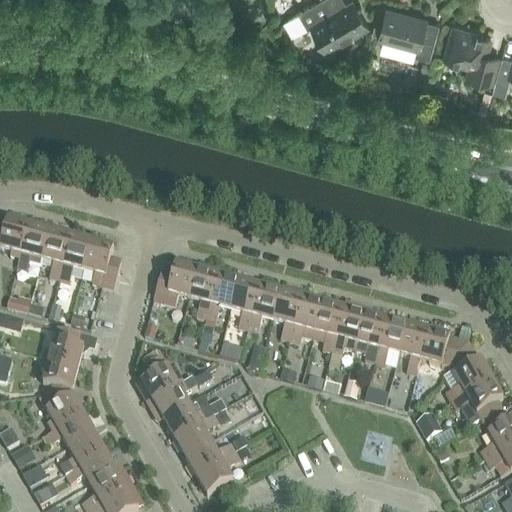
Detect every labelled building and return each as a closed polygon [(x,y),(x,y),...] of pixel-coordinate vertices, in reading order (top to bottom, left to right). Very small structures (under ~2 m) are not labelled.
[(331,13),(323,0),(322,0),(299,14),(308,29),(311,27),(319,41),(321,40),(328,52),(368,28),(352,1),(331,13)] [(380,37),(380,38),(383,39),(380,47),(415,56),(429,60),(439,25),(387,11),(382,29),(380,37)] [(375,27),(373,35),(380,37),(382,29),(375,27)] [(467,67),(464,78),(490,85),(498,57),(486,54),(490,39),(453,29),(444,61),(467,67)] [(511,60),(502,58),(495,82),(499,83),(508,86),(510,78),(511,78),(511,60)] [(423,64),(420,75),(428,77),(431,66),(423,64)] [(349,71),(346,81),(357,84),(359,73),(349,71)] [(495,82),(492,94),(505,97),(508,86),(499,83),(495,82)] [(436,94),(433,103),(445,107),(447,97),(436,94)] [(8,222),(7,224),(0,222),(0,251),(12,254),(10,260),(20,262),(30,228),(8,222)] [(31,260),(43,263),(50,233),(30,228),(20,262),(17,272),(27,275),(31,260)] [(50,281),(59,284),(71,239),(50,233),(43,263),(54,266),(50,281)] [(73,271),(84,274),(92,244),(71,239),(59,284),(69,286),(73,271)] [(95,277),(94,282),(92,288),(114,294),(122,265),(111,262),(114,250),(92,244),(84,274),(95,277)] [(198,272),(176,267),(173,278),(162,275),(154,305),(176,311),(179,299),(190,302),(198,272)] [(198,272),(190,302),(201,305),(197,320),(207,323),(219,278),(220,272),(205,268),(204,274),(198,272)] [(239,284),(219,278),(207,323),(215,325),(216,325),(220,310),(232,313),(239,284)] [(281,295),(275,293),(277,287),(262,283),(260,289),(248,334),(258,337),(262,321),(274,324),(281,295)] [(243,316),(239,331),(248,334),(260,289),(239,284),(232,313),(243,316)] [(291,345),(303,300),(281,295),(274,324),(285,327),(281,343),(291,345)] [(10,300),(7,312),(28,317),(31,307),(31,306),(18,302),(10,300)] [(300,348),(302,340),(314,343),(324,306),(303,300),(291,345),(300,348)] [(332,356),(337,341),(344,311),(324,306),(314,343),(325,346),(323,354),(332,356)] [(332,356),(342,359),(344,351),(356,354),(366,317),(360,316),(361,310),(346,306),(344,311),(337,341),(332,356)] [(31,307),(28,317),(42,321),(45,311),(31,307)] [(53,307),(49,323),(57,325),(61,310),(53,307)] [(74,316),(71,329),(82,332),(83,332),(86,319),(74,316)] [(1,317),(0,320),(0,331),(3,332),(10,328),(12,320),(1,317)] [(366,317),(356,354),(367,357),(365,365),(375,368),(387,323),(366,317)] [(207,323),(203,334),(212,337),(215,325),(207,323)] [(400,358),(408,328),(387,323),(375,368),(385,370),(389,355),(400,358)] [(148,327),(145,339),(154,342),(157,329),(148,327)] [(420,369),(419,369),(429,334),(408,328),(400,358),(411,361),(407,376),(417,379),(420,369)] [(43,363),(78,372),(84,350),(78,349),(81,338),(57,331),(51,354),(46,353),(43,363)] [(419,369),(420,369),(429,371),(431,366),(450,371),(469,347),(450,342),(450,340),(429,334),(419,369)] [(179,341),(177,348),(193,352),(195,343),(184,340),(184,342),(179,341)] [(222,347),(219,359),(234,363),(238,351),(222,347)] [(461,389),(456,391),(447,397),(452,406),(492,382),(481,363),(479,364),(469,347),(450,371),(461,389)] [(156,354),(142,362),(146,369),(160,361),(156,354)] [(252,358),(249,369),(260,372),(263,362),(252,358)] [(160,361),(146,369),(141,372),(147,382),(141,385),(145,391),(139,394),(147,407),(183,386),(172,367),(167,370),(162,360),(160,361)] [(53,389),(50,399),(72,396),(78,372),(43,363),(41,373),(46,374),(43,386),(53,389)] [(325,381),(342,386),(344,375),(328,371),(325,381)] [(0,372),(0,384),(6,386),(9,375),(0,372)] [(283,372),(280,382),(294,386),(297,376),(283,372)] [(208,374),(194,382),(200,391),(213,383),(208,374)] [(310,379),(307,389),(321,393),(324,383),(310,379)] [(183,386),(147,407),(155,421),(160,418),(163,423),(189,408),(184,398),(197,390),(192,381),(183,386)] [(492,382),(452,406),(457,414),(461,412),(470,429),(481,423),(483,427),(503,415),(498,405),(503,402),(492,382)] [(326,384),(323,394),(339,398),(341,388),(326,384)] [(348,384),(344,399),(357,403),(361,388),(348,384)] [(368,392),(365,405),(385,410),(388,400),(389,397),(368,392)] [(48,427),(53,435),(53,436),(84,418),(72,396),(50,399),(56,408),(47,414),(53,424),(48,427)] [(221,403),(209,410),(214,418),(226,412),(221,403)] [(209,410),(195,418),(189,408),(163,423),(174,442),(214,418),(209,410)] [(224,414),(215,419),(220,427),(229,421),(224,414)] [(494,447),(481,455),(485,463),(494,458),(495,459),(511,448),(511,422),(509,424),(503,415),(483,427),(494,447)] [(63,442),(69,452),(95,437),(84,418),(53,436),(53,435),(44,441),(49,450),(63,442)] [(219,427),(214,418),(174,442),(185,460),(211,445),(205,435),(219,427)] [(429,418),(418,425),(428,442),(439,436),(429,418)] [(11,431),(0,437),(0,438),(7,451),(19,444),(11,431)] [(106,455),(95,437),(69,452),(75,462),(61,470),(66,479),(106,455)] [(244,440),(234,446),(238,454),(248,448),(244,440)] [(217,455),(211,445),(185,460),(196,479),(236,456),(231,447),(217,455)] [(511,474),(511,448),(495,459),(494,458),(485,463),(491,473),(496,470),(502,480),(511,474)] [(444,449),(434,455),(439,465),(450,459),(444,449)] [(24,451),(11,458),(12,460),(19,472),(32,465),(24,451)] [(247,451),(237,457),(241,463),(250,457),(247,451)] [(90,489),(117,474),(106,455),(66,479),(71,487),(85,479),(90,489)] [(196,479),(207,498),(233,483),(227,473),(241,464),(236,456),(196,479)] [(34,473),(23,479),(30,492),(41,485),(34,473)] [(94,511),(133,490),(125,476),(120,479),(117,474),(90,489),(96,499),(82,507),(85,511),(94,511)] [(138,511),(135,506),(140,503),(133,490),(94,511),(138,511)] [(34,498),(40,509),(50,504),(43,492),(34,498)]
